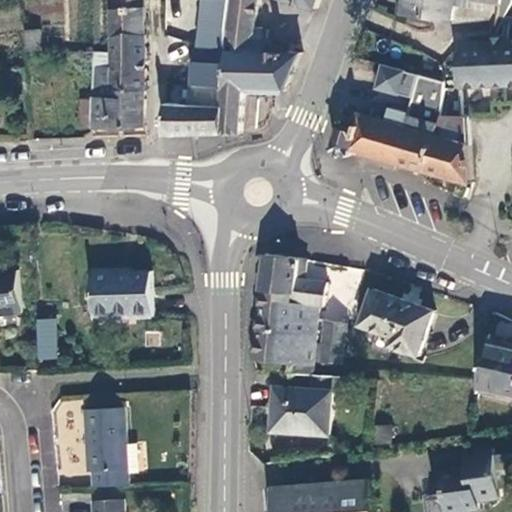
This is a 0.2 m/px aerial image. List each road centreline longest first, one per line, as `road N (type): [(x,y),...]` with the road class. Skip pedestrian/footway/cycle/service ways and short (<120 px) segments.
road 1 (secondary): [(224,511),(227,265),(255,193)]
road 2 (secondary): [(511,284),(340,212),(255,193)]
road 3 (secondary): [(255,193),(147,178),(0,186)]
road 4 (tertiary): [(349,0),(306,118),(255,193)]
